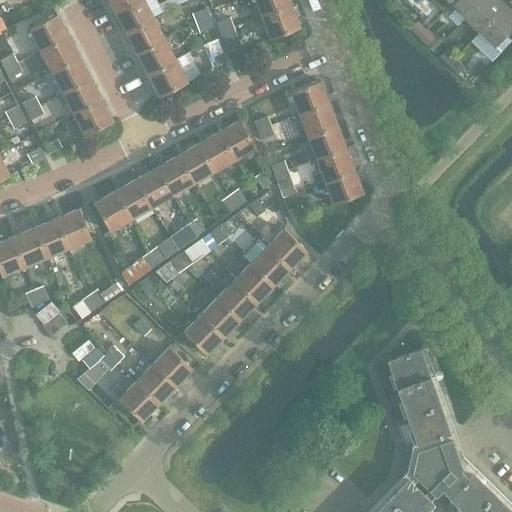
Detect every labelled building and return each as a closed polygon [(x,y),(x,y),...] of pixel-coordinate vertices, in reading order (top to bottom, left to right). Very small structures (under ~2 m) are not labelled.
[(108,0),(114,11),(135,0),(108,0)] [(135,0),(114,11),(125,32),(153,17),(163,12),(158,3),(148,8),(144,0),(135,0)] [(289,0),(255,0),(261,15),(291,4),(289,0)] [(432,0),(444,11),(454,0),(432,0)] [(466,17),(482,0),(454,0),(444,11),(445,12),(452,4),(466,17)] [(502,0),(482,0),(466,17),(481,31),(507,4),(502,0)] [(220,31),(233,26),(225,4),(212,9),(220,31)] [(291,4),(261,15),(270,38),(299,27),(291,4)] [(511,9),(507,4),(481,31),(496,46),(511,29),(511,9)] [(196,22),(209,17),(206,8),(192,13),(196,22)] [(40,51),(68,36),(56,13),(28,28),(40,51)] [(136,53),(164,39),(153,17),(125,32),(136,53)] [(209,17),(196,22),(200,33),(213,27),(209,17)] [(420,36),(426,30),(418,21),(411,28),(420,36)] [(233,26),(220,31),(223,40),(237,35),(233,26)] [(420,36),(428,44),(435,37),(426,30),(420,36)] [(435,37),(428,44),(432,48),(435,50),(447,38),(443,34),(439,38),(437,35),(435,37)] [(68,36),(40,51),(51,71),(79,57),(68,36)] [(147,74),(175,60),(164,39),(136,53),(147,74)] [(450,65),(456,58),(447,49),(441,56),(450,65)] [(222,52),(221,52),(209,57),(212,66),(226,61),(222,52)] [(0,60),(4,69),(18,62),(13,53),(0,59),(0,60)] [(79,57),(51,71),(62,92),(90,77),(79,57)] [(456,58),(450,65),(458,73),(465,66),(456,58)] [(175,60),(147,74),(159,96),(187,81),(175,60)] [(4,69),(9,78),(22,71),(18,62),(4,69)] [(90,77),(62,92),(73,113),(101,99),(90,77)] [(298,114),(328,103),(319,80),(290,91),(298,114)] [(26,111),(40,104),(35,95),(21,102),(26,111)] [(101,99),(73,113),(84,135),(113,120),(101,99)] [(328,103),(298,114),(307,136),(336,125),(328,103)] [(4,111),(9,120),(22,113),(17,104),(4,111)] [(40,104),(26,111),(31,121),(44,113),(40,104)] [(22,113),(9,120),(14,129),(27,122),(22,113)] [(257,130),(271,124),(267,115),(253,121),(257,130)] [(218,132),(234,159),(255,147),(239,119),(218,132)] [(271,124),(257,130),(260,139),(274,134),(271,124)] [(345,147),(336,125),(307,136),(315,159),(345,147)] [(234,159),(218,132),(197,143),(213,171),(234,159)] [(44,145),(49,154),(62,147),(57,138),(44,145)] [(177,155),(192,183),(213,171),(197,143),(177,155)] [(44,156),(39,147),(27,154),(31,163),(44,156)] [(315,183),(323,180),(324,181),(353,170),(345,147),(315,159),(320,171),(312,174),(315,183)] [(156,167),(172,194),(192,183),(177,155),(156,167)] [(0,157),(0,179),(9,175),(0,157)] [(273,175),(288,169),(284,159),(270,165),(273,175)] [(172,194),(156,167),(136,179),(152,206),(172,194)] [(282,197),(290,194),(295,192),(291,179),(288,169),(273,175),(276,183),(282,197)] [(362,193),(353,170),(324,181),(333,204),(362,193)] [(254,177),(258,182),(263,189),(272,183),(263,171),(254,177)] [(115,191),(131,218),(152,206),(136,179),(115,191)] [(227,196),(236,208),(247,200),(238,188),(227,196)] [(131,218),(115,191),(94,203),(109,230),(131,218)] [(221,200),(230,212),(236,208),(227,196),(221,200)] [(238,211),(238,212),(243,219),(254,212),(257,216),(266,210),(258,198),(249,204),(238,211)] [(288,210),(291,219),(305,214),(301,205),(288,210)] [(56,218),(68,247),(91,238),(79,208),(56,218)] [(189,223),(198,235),(205,230),(197,217),(189,223)] [(68,247),(56,218),(34,227),(46,257),(68,247)] [(217,227),(225,239),(232,234),(224,222),(217,227)] [(198,235),(189,223),(176,232),(184,245),(198,235)] [(46,257),(34,227),(12,236),(24,266),(46,257)] [(225,239),(217,227),(197,241),(205,253),(217,245),(225,239)] [(267,246),(289,268),(306,250),(284,228),(267,246)] [(24,266),(12,236),(0,241),(0,271),(2,275),(24,266)] [(169,237),(149,251),(158,263),(166,258),(177,249),(169,237)] [(205,253),(197,241),(177,255),(186,267),(205,253)] [(289,268),(267,246),(250,263),(273,285),(289,268)] [(131,263),(122,270),(121,271),(128,285),(158,263),(149,251),(131,263)] [(186,267),(177,255),(169,261),(158,269),(167,281),(186,267)] [(273,285),(250,263),(233,280),(256,302),(273,285)] [(226,287),(217,297),(239,319),(256,302),(233,280),(227,274),(220,281),(226,287)] [(146,278),(138,284),(146,296),(155,290),(146,278)] [(34,289),(39,302),(48,298),(43,285),(34,289)] [(73,306),(81,318),(90,312),(106,301),(97,288),(81,299),(73,306)] [(39,302),(34,289),(24,293),(30,306),(39,302)] [(200,314),(223,336),(239,319),(217,297),(200,314)] [(54,340),(69,328),(57,313),(59,312),(50,301),(35,314),(43,324),(41,326),(54,340)] [(223,336),(200,314),(183,332),(206,354),(223,336)] [(140,317),(133,325),(144,336),(151,328),(140,317)] [(90,338),(80,325),(63,338),(74,351),(71,353),(78,361),(81,359),(88,368),(99,359),(110,370),(124,356),(114,345),(109,350),(96,337),(90,342),(88,339),(90,338)] [(152,364),(175,386),(192,369),(169,347),(152,364)] [(420,349),(386,361),(416,444),(449,432),(420,349)] [(175,386),(152,364),(135,381),(158,403),(175,386)] [(84,373),(77,378),(88,390),(90,388),(94,383),(84,373)] [(118,398),(122,402),(141,421),(158,403),(135,381),(126,391),(117,382),(110,390),(118,398)] [(448,497),(450,500),(462,511),(511,511),(472,472),(467,477),(460,470),(461,468),(451,438),(416,450),(411,473),(435,496),(441,490),(448,497)] [(422,511),(432,502),(407,477),(373,511),(422,511)]
